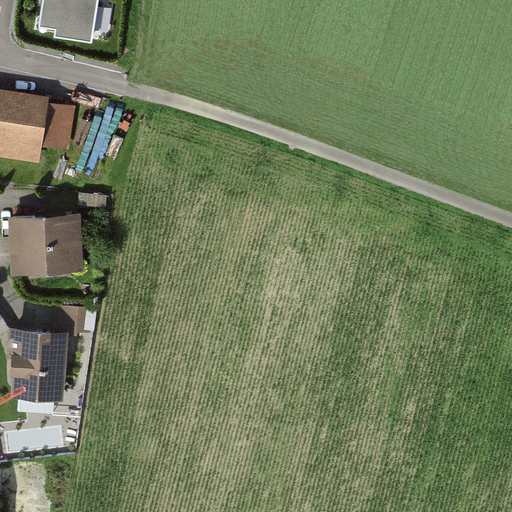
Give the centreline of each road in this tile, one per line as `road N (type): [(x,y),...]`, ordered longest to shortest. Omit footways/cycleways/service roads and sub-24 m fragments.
road 1 (track): [(511,221),(127,88)]
road 2 (residential): [(127,88),(0,55)]
